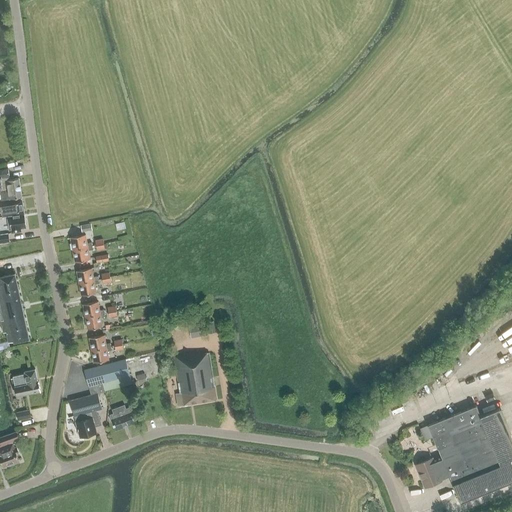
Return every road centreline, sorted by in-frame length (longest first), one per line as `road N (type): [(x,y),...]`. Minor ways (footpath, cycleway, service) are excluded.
road 1 (tertiary): [(56,472),(50,430),(64,338),(13,0)]
road 2 (tertiary): [(399,511),(383,472),(365,455),(203,430),(159,431),(56,472)]
